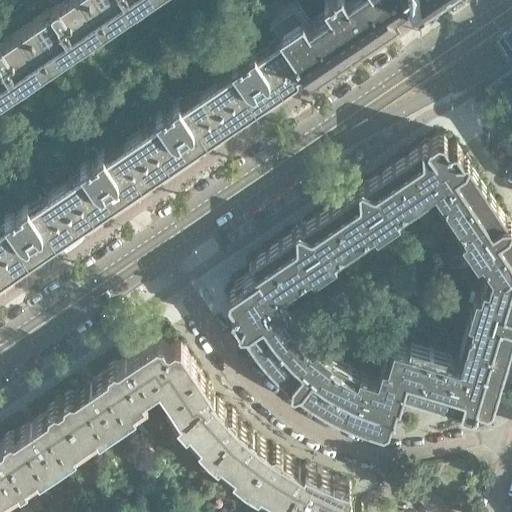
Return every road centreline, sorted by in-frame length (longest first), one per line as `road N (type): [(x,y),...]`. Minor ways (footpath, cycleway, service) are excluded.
road 1 (residential): [(382,458),(328,439),(267,399),(235,367),(155,246)]
road 2 (tertiary): [(511,6),(302,146)]
road 3 (tertiary): [(155,246),(0,352)]
road 4 (tertiary): [(302,146),(410,107),(470,70)]
road 5 (tertiary): [(302,146),(155,246)]
road 6 (residential): [(382,458),(511,438)]
